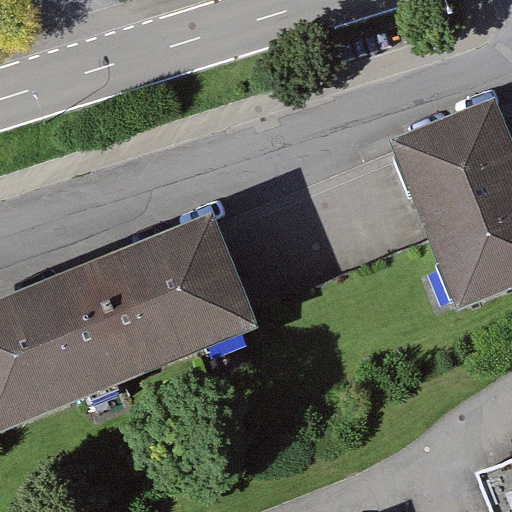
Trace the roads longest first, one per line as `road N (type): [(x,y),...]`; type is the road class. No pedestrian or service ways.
road 1 (residential): [(511,58),(0,224)]
road 2 (tertiary): [(0,100),(318,0)]
road 3 (residential): [(511,409),(440,464),(439,511)]
